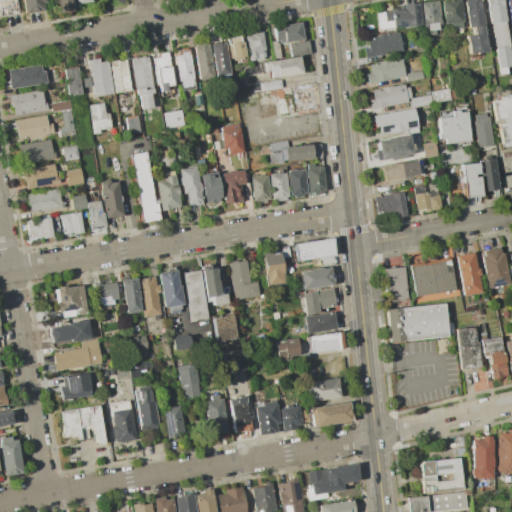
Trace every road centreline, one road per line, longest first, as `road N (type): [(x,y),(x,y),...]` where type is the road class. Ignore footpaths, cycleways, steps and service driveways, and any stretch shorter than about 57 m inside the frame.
road 1 (residential): [(511,402),(375,437),(0,501)]
road 2 (tertiary): [(382,511),(328,0)]
road 3 (residential): [(351,211),(0,271)]
road 4 (residential): [(298,0),(0,50)]
road 5 (residential): [(46,494),(0,202)]
road 6 (residential): [(511,216),(355,246)]
